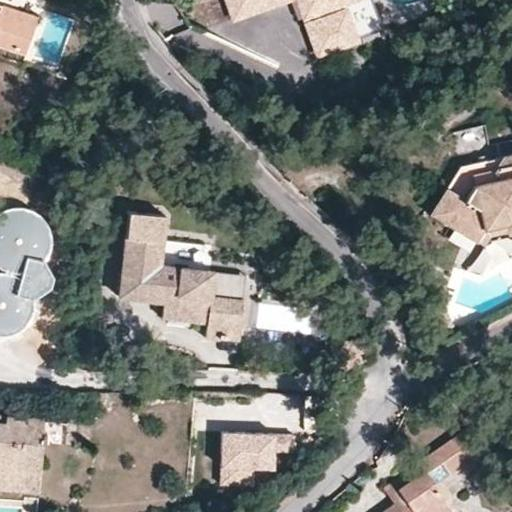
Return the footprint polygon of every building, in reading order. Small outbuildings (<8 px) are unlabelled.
[(341,0),(226,0),(235,22),(291,0),(299,20),(305,18),(319,54),(356,40),(341,0)] [(0,13),(8,16),(34,26),(36,17),(0,5),(0,13)] [(0,13),(0,47),(25,55),(34,26),(8,16),(0,13)] [(272,27),(273,68),(305,67),(304,26),(272,27)] [(476,123),(455,130),(461,147),(483,140),(476,123)] [(460,207),(440,196),(430,214),(475,241),(484,227),(508,223),(511,225),(511,152),(505,154),(492,167),(494,176),(475,181),(465,196),(460,207)] [(446,186),(440,196),(460,207),(465,196),(446,186)] [(52,284),(54,273),(45,271),(38,257),(45,243),(46,233),(44,222),(39,214),(31,207),(23,202),(10,201),(0,204),(0,264),(6,267),(15,268),(13,275),(4,271),(0,270),(0,335),(0,336),(10,334),(17,330),(23,323),(27,314),(28,304),(27,293),(42,282),(52,284)] [(155,315),(164,316),(165,308),(183,310),(182,318),(200,320),(198,332),(210,333),(210,332),(231,334),(236,295),(203,291),(206,265),(152,259),(157,213),(122,209),(113,291),(157,296),(155,315)] [(239,269),(206,265),(203,291),(236,295),(239,269)] [(254,329),(307,330),(307,292),(254,292),(254,329)] [(165,308),(164,316),(182,318),(183,310),(165,308)] [(0,483),(21,485),(23,469),(39,471),(41,445),(45,445),(44,435),(42,434),(43,421),(5,418),(4,424),(0,423),(0,483)] [(398,489),(396,487),(387,494),(394,505),(382,511),(451,511),(444,502),(448,497),(448,492),(446,487),(442,483),(436,482),(471,458),(468,453),(483,443),(470,425),(410,465),(416,475),(398,489)] [(218,427),(217,462),(249,464),(270,464),(270,447),(289,447),(290,430),(218,427)] [(486,448),(483,443),(468,453),(471,458),(486,448)] [(249,464),(217,462),(216,480),(249,481),(249,464)] [(21,485),(0,483),(0,490),(37,493),(39,471),(23,469),(21,485)] [(387,494),(396,487),(393,482),(384,487),(387,494)]
